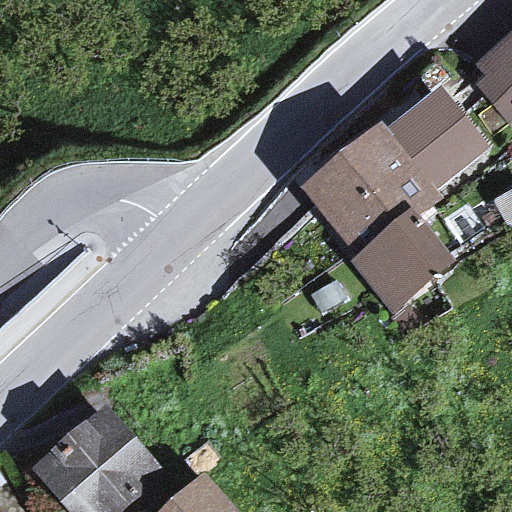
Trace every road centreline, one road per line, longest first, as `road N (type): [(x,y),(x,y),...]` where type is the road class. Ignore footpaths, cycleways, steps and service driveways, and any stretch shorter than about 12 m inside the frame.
road 1 (tertiary): [(443,0),(180,232)]
road 2 (tertiary): [(180,232),(0,404)]
road 3 (residential): [(180,232),(131,203),(86,198),(42,221),(0,275)]
